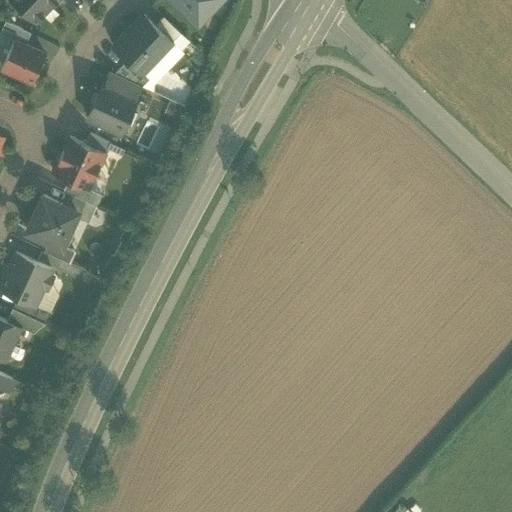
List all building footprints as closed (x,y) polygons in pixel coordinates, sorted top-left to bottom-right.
[(13,0),(35,21),(55,0),(13,0)] [(174,0),(197,21),(217,0),(174,0)] [(155,25),(143,14),(113,45),(127,59),(142,73),(172,41),(155,25)] [(163,16),(155,25),(172,41),(181,49),(189,41),(189,40),(163,16)] [(0,33),(14,39),(25,44),(30,32),(5,21),(0,31),(0,33)] [(25,44),(14,39),(1,67),(31,81),(44,53),(25,44)] [(183,52),(181,49),(172,41),(142,73),(148,78),(153,84),(183,52)] [(189,41),(181,49),(183,52),(186,54),(194,46),(189,41)] [(202,54),(193,62),(201,70),(209,62),(202,54)] [(148,78),(142,73),(127,59),(114,72),(142,85),(148,78)] [(103,83),(135,98),(142,85),(114,72),(109,70),(103,83)] [(153,90),(153,84),(148,78),(142,85),(153,90)] [(135,98),(103,83),(86,117),(120,132),(125,122),(130,124),(136,112),(131,109),(135,98)] [(84,143),(104,152),(106,153),(111,142),(90,132),(84,143)] [(84,143),(69,136),(53,171),(68,179),(87,187),(104,152),(84,143)] [(100,193),(87,187),(68,179),(63,190),(69,192),(95,205),(100,193)] [(95,205),(69,192),(63,204),(77,210),(74,215),(88,222),(95,205)] [(63,204),(42,194),(26,229),(47,239),(60,245),(74,215),(77,210),(63,204)] [(74,251),(60,245),(47,239),(42,250),(69,263),(74,251)] [(51,268),(15,252),(0,284),(0,287),(17,296),(34,305),(43,286),(47,288),(53,276),(49,274),(51,268)] [(50,311),(34,305),(17,296),(12,308),(45,322),(50,311)] [(45,322),(12,308),(6,319),(20,326),(33,332),(45,322)] [(20,326),(6,319),(0,316),(0,357),(5,359),(20,326)] [(0,372),(0,387),(7,391),(13,378),(0,372)] [(411,511),(401,503),(392,511),(411,511)]
